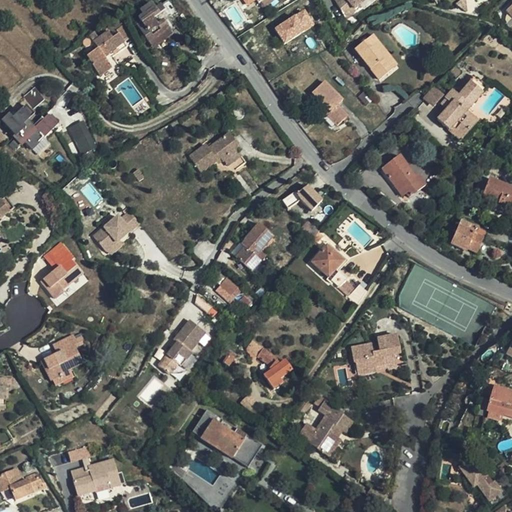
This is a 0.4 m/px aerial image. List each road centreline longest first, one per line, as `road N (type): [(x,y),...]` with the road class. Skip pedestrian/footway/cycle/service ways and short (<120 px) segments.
road 1 (residential): [(196,0),(336,184),(439,261),(511,292)]
road 2 (unknown): [(239,59),(194,101),(129,132),(47,76),(14,104)]
road 3 (unknown): [(224,39),(174,98),(157,92),(130,52)]
